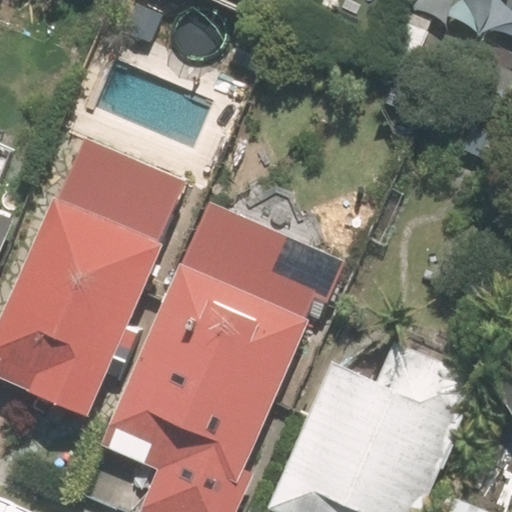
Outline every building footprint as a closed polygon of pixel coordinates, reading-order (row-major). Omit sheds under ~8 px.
[(250,0),(283,15),(290,0),(250,0)] [(158,252),(46,203),(0,308),(0,383),(84,420),(158,252)] [(290,244),(203,205),(95,449),(150,474),(133,511),(237,511),(253,476),(241,471),(318,297),(275,278),(290,244)] [(415,511),(475,377),(389,340),(370,385),(326,366),(262,511),(415,511)] [(511,371),(488,386),(511,426),(511,371)] [(485,511),(453,499),(448,511),(485,511)]
